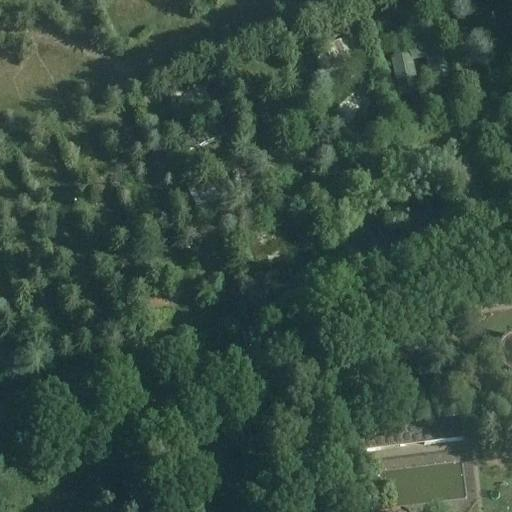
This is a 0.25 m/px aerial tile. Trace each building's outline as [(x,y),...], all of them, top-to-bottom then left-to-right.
[(363,36),(318,53),(326,77),(351,68),(356,82),(377,75),(363,36)] [(403,95),(425,92),(420,56),(398,59),(403,95)] [(72,64),(60,67),(68,101),(80,98),(72,64)] [(201,82),(172,95),(184,123),(213,111),(201,82)] [(241,96),(245,106),(265,99),(261,88),(241,96)] [(343,115),(355,128),(368,118),(365,114),(381,101),(372,91),(343,115)] [(283,126),(286,138),(301,134),(298,122),(283,126)] [(70,134),(75,155),(88,151),(83,131),(70,134)] [(218,131),(187,140),(191,153),(222,144),(218,131)] [(265,146),(279,142),(275,131),(261,135),(265,146)] [(35,174),(46,170),(39,151),(28,155),(35,174)] [(310,160),(287,171),(292,181),(315,171),(310,160)] [(215,188),(193,198),(202,217),(224,207),(215,188)] [(511,340),(511,341),(508,343),(506,344),(505,346),(503,348),(502,350),(501,352),(501,354),(500,357),(500,359),(500,361),(500,364),(501,366),(501,367),(502,370),(504,372),(505,374),(506,375),(509,377),(510,377),(511,378),(511,340)] [(472,419),(353,432),(355,456),(475,441),(472,419)] [(246,489),(244,439),(209,441),(209,453),(195,453),(196,489),(227,488),(227,490),(246,489)] [(149,503),(140,473),(127,477),(136,506),(149,503)] [(87,511),(77,484),(41,497),(46,511),(87,511)]
